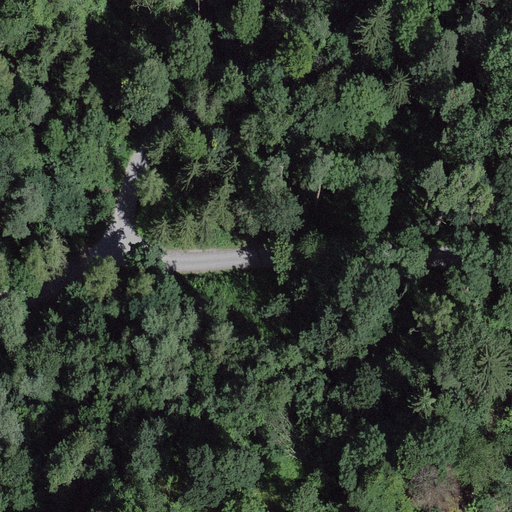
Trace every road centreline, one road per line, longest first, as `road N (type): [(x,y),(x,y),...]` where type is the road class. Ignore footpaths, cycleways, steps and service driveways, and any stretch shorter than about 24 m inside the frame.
road 1 (track): [(511,269),(399,256),(102,258)]
road 2 (track): [(102,258),(123,223),(140,154),(179,112),(321,51),(378,0)]
